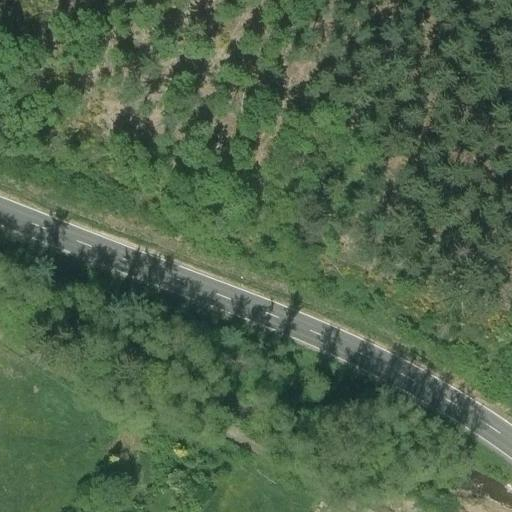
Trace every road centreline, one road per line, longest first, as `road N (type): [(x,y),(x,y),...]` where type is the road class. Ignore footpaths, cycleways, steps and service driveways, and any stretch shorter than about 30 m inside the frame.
road 1 (secondary): [(511,444),(340,343),(0,212)]
road 2 (track): [(364,511),(0,337)]
